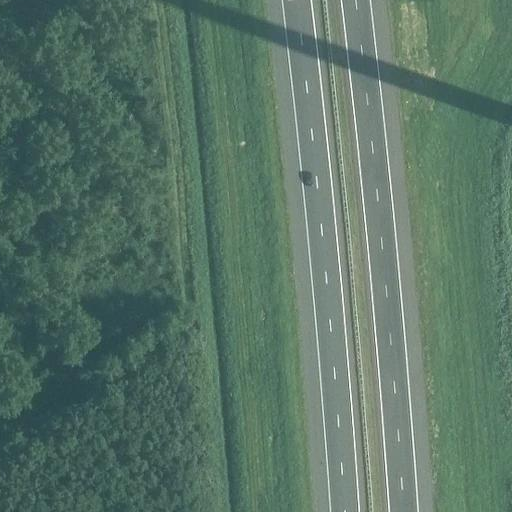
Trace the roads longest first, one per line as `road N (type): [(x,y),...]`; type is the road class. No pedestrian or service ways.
road 1 (motorway): [(296,0),(346,511)]
road 2 (motorway): [(411,511),(363,0)]
